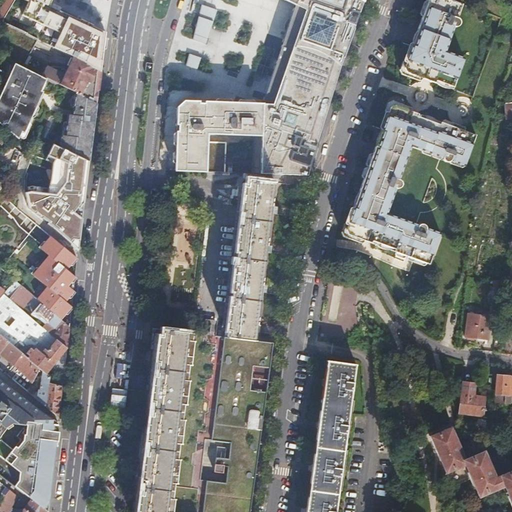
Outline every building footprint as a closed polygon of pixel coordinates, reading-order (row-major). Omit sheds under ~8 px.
[(29,0),(23,15),(62,34),(54,47),(87,62),(87,63),(102,72),(109,33),(48,6),(51,0),(29,0)] [(290,19),(357,21),(364,1),(361,0),(297,0),(295,5),(290,19)] [(425,0),(428,1),(426,8),(423,17),(418,29),(417,31),(415,34),(414,37),(413,40),(413,42),(413,45),(407,61),(404,67),(406,72),(422,78),(453,89),(464,58),(445,51),(454,28),(455,28),(456,28),(458,27),(459,26),(460,25),(461,24),(461,22),(461,20),(461,19),(460,18),(459,17),(458,16),(463,3),(453,0),(425,0)] [(199,16),(195,29),(204,32),(207,19),(199,16)] [(262,136),(261,174),(308,175),(312,160),(317,143),(341,66),(357,21),(290,19),(286,31),(280,48),(263,100),(263,103),(263,108),(262,136)] [(36,48),(26,69),(28,71),(48,81),(49,80),(81,94),(80,95),(98,103),(98,102),(102,72),(87,63),(87,62),(54,47),(50,54),(36,48)] [(188,56),(187,63),(198,64),(199,57),(188,56)] [(422,79),(422,78),(406,72),(404,67),(407,61),(405,60),(403,61),(401,67),(404,74),(420,80),(422,79)] [(28,71),(26,69),(17,65),(4,91),(0,99),(0,122),(19,137),(22,131),(25,132),(28,126),(31,120),(37,108),(44,95),(42,94),(48,82),(48,81),(28,71)] [(50,84),(48,82),(42,94),(44,95),(44,96),(50,84)] [(98,103),(80,95),(80,99),(78,111),(77,119),(72,118),(71,125),(69,139),(66,138),(64,138),(63,149),(76,155),(90,162),(94,130),(95,125),(97,112),(98,103)] [(386,113),(387,113),(390,107),(394,105),(411,111),(411,109),(411,107),(392,100),(388,103),(385,111),(386,113)] [(347,234),(364,240),(376,245),(377,246),(378,246),(379,247),(381,248),(383,248),(384,249),(386,249),(388,250),(390,250),(395,252),(406,255),(407,256),(426,263),(430,264),(441,233),(387,213),(411,146),(465,166),(476,135),(465,130),(442,122),(437,121),(436,119),(435,118),(433,118),(432,117),(430,116),(428,116),(426,115),(424,115),(422,115),(411,111),(394,105),(390,107),(387,113),(381,131),(380,132),(379,133),(379,134),(378,136),(378,137),(377,138),(377,140),(376,141),(376,142),(376,143),(376,145),(373,154),(368,166),(368,168),(364,178),(359,192),(358,193),(357,194),(356,196),(356,197),(355,198),(355,199),(355,201),(354,202),(354,203),(354,204),(354,206),(348,223),(345,230),(347,234)] [(175,171),(208,172),(225,172),(226,142),(208,142),(208,134),(248,135),(254,135),(262,136),(263,108),(249,108),(177,106),(175,171)] [(40,110),(37,108),(31,120),(35,121),(40,110)] [(443,120),(442,122),(465,130),(465,129),(464,127),(445,119),(443,120)] [(32,127),(28,126),(25,132),(22,131),(19,137),(24,142),(32,127)] [(90,162),(63,149),(56,146),(47,160),(32,156),(27,165),(38,171),(39,170),(57,182),(63,170),(73,176),(88,182),(90,162)] [(38,171),(27,165),(26,168),(28,169),(23,189),(27,208),(55,229),(58,210),(84,213),(87,188),(88,182),(73,176),(63,170),(57,182),(39,170),(38,171)] [(160,331),(159,336),(156,359),(154,375),(151,400),(149,415),(146,440),(145,446),(145,453),(141,478),(139,495),(137,511),(249,511),(255,466),(269,343),(254,341),(267,235),(274,181),(247,178),(246,186),(243,208),(241,225),(240,233),(238,249),(236,265),(233,288),(231,304),(228,328),(227,338),(213,336),(200,334),(190,333),(190,335),(160,331)] [(83,220),(84,213),(58,210),(55,229),(79,249),(83,220)] [(363,242),(364,240),(347,234),(345,230),(348,223),(346,223),(344,224),(341,232),(343,236),(361,243),(363,242)] [(63,246),(51,237),(40,249),(48,256),(32,275),(47,287),(37,299),(44,305),(61,319),(72,307),(66,303),(73,294),(67,288),(75,278),(67,271),(77,258),(63,246)] [(425,264),(426,263),(407,256),(406,258),(407,259),(424,265),(425,264)] [(75,278),(77,258),(67,271),(75,278)] [(12,285),(15,281),(10,276),(6,280),(12,285)] [(73,294),(75,278),(67,288),(73,294)] [(9,300),(21,285),(15,281),(12,285),(6,292),(3,295),(9,300)] [(338,306),(340,285),(325,284),(323,320),(329,320),(329,314),(334,314),(334,306),(338,306)] [(22,311),(34,296),(21,285),(9,300),(22,311)] [(0,298),(0,334),(3,336),(23,312),(22,311),(9,300),(3,295),(0,298)] [(67,348),(70,326),(61,319),(44,305),(37,313),(48,322),(43,328),(67,348)] [(70,322),(72,307),(61,319),(70,326),(70,322)] [(43,328),(23,312),(3,336),(42,369),(44,371),(51,376),(62,386),(63,378),(58,377),(49,372),(50,370),(64,376),(65,364),(67,348),(43,328)] [(468,315),(466,339),(489,341),(491,316),(468,315)] [(202,321),(200,334),(213,336),(215,323),(202,321)] [(0,334),(0,352),(34,383),(42,369),(3,336),(0,334)] [(322,361),(303,511),(332,511),(352,365),(322,361)] [(50,383),(51,376),(44,371),(40,389),(39,389),(37,400),(58,417),(62,386),(50,383)] [(511,376),(497,375),(495,399),(494,403),(510,405),(511,396),(511,376)] [(0,423),(5,428),(6,429),(22,442),(19,447),(16,446),(13,450),(5,460),(20,472),(19,481),(14,487),(31,500),(42,508),(46,502),(50,468),(53,468),(58,423),(44,413),(0,379),(0,423)] [(460,393),(458,413),(484,416),(486,396),(474,394),(460,393)] [(488,468),(490,466),(484,452),(464,461),(450,428),(430,437),(447,477),(462,471),(464,476),(450,482),(451,486),(470,479),(472,485),(474,484),(479,496),(504,485),(511,504),(511,511),(511,470),(495,478),(492,472),(490,473),(488,468)] [(0,455),(5,460),(13,450),(0,439),(0,455)] [(28,511),(24,509),(23,511),(8,511),(19,497),(9,490),(6,495),(0,504),(0,511),(28,511)] [(24,509),(28,511),(47,511),(42,508),(31,500),(30,501),(24,509)]
